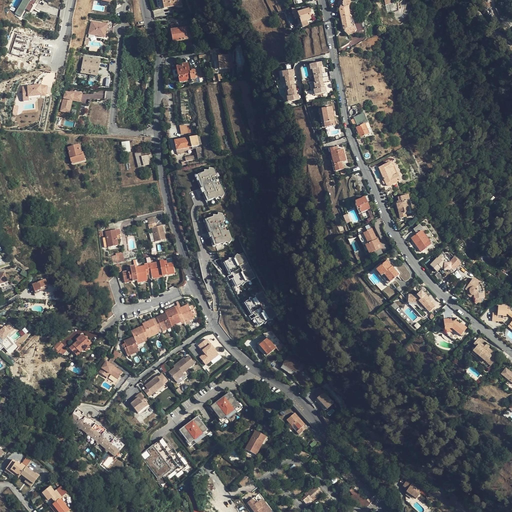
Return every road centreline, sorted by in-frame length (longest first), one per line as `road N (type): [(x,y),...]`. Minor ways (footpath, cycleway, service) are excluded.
road 1 (residential): [(511,350),(427,282),(407,254),(351,142),(321,0)]
road 2 (residential): [(213,324),(306,409),(369,481),(383,511)]
road 3 (residential): [(158,132),(168,206),(213,324)]
road 4 (residential): [(422,0),(456,95),(511,156)]
road 5 (residential): [(158,132),(114,131),(111,124),(124,7)]
road 6 (unknown): [(355,511),(290,462),(269,479),(302,511)]
road 7 (residential): [(142,0),(155,54),(158,132)]
